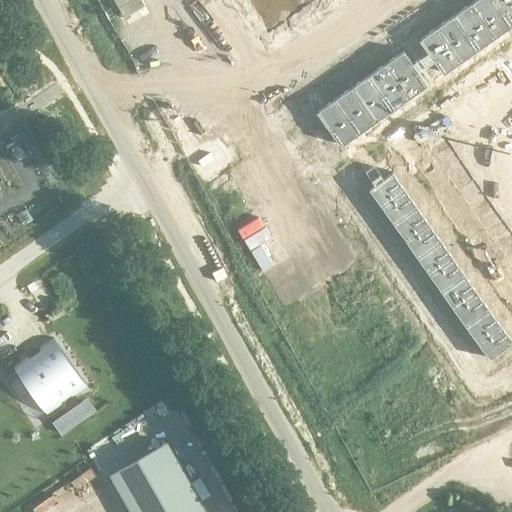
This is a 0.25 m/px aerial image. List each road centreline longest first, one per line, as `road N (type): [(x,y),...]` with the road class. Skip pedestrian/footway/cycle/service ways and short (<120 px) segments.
road 1 (tertiary): [(327,511),(141,177)]
road 2 (residential): [(286,89),(263,95),(191,84),(91,85)]
road 3 (residential): [(141,177),(0,273)]
road 4 (residential): [(286,89),(141,177)]
road 5 (residential): [(408,0),(286,89)]
